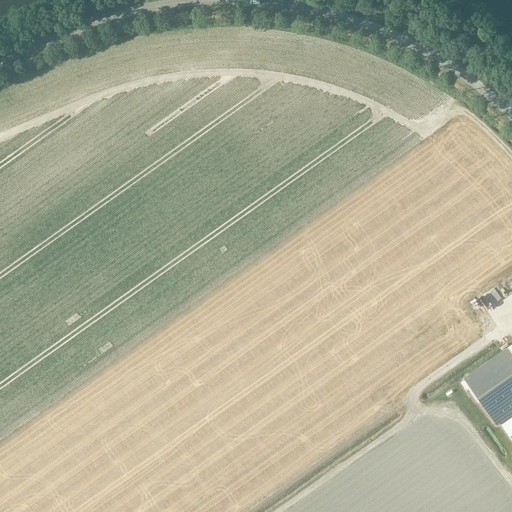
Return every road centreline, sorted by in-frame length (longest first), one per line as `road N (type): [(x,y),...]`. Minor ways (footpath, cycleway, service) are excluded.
road 1 (unclassified): [(0,60),(154,3),(255,0),(332,13),(421,52),(486,93),(511,121)]
road 2 (unknown): [(409,399),(250,511)]
road 3 (unknown): [(276,511),(404,422)]
road 4 (unknown): [(511,326),(409,399)]
